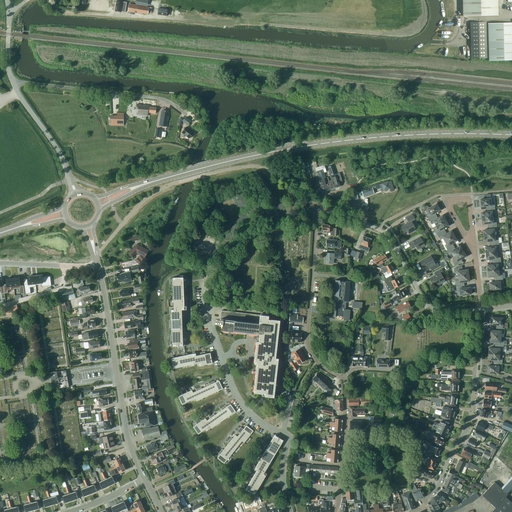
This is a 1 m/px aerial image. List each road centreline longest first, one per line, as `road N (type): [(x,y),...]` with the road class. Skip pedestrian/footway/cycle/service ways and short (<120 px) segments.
road 1 (residential): [(342,379),(308,348),(314,208),(379,231),(434,310),(481,310)]
road 2 (primary): [(511,134),(344,140),(208,166)]
road 3 (residential): [(290,511),(282,488),(287,438),(236,397),(201,279)]
road 4 (tertiary): [(144,479),(122,421),(97,265)]
road 5 (unknown): [(207,314),(286,327),(282,434)]
road 6 (residential): [(13,83),(155,97),(184,113)]
road 7 (residential): [(423,504),(468,422),(475,365)]
road 8 (residential): [(342,379),(418,358),(475,365)]
road 9 (residential): [(334,511),(345,432),(342,379)]
road 10 (tertiary): [(75,194),(56,147),(13,83)]
